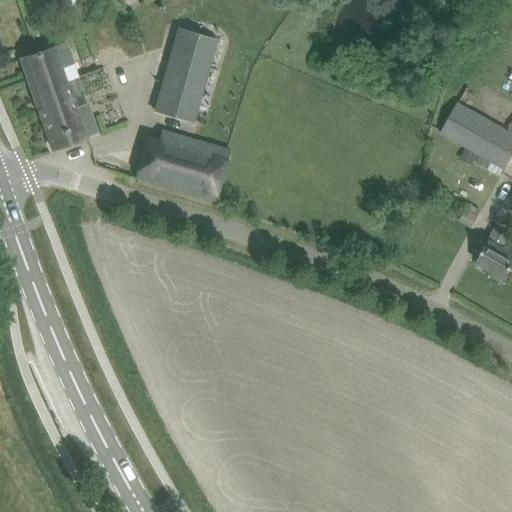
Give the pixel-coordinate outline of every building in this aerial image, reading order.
[(193,121),(199,102),(216,40),(178,29),(155,110),(193,121)] [(52,149),(86,137),(86,136),(97,132),(87,105),(76,109),(67,81),(78,77),(66,43),(21,59),(52,149)] [(511,155),(511,130),(458,100),(441,131),(481,154),(476,161),(500,175),(505,168),(511,155)] [(215,201),(229,150),(161,130),(158,140),(147,137),(135,178),(215,201)] [(511,266),(511,233),(510,233),(509,235),(496,227),(476,262),(493,271),(491,275),(504,282),(511,266)]
